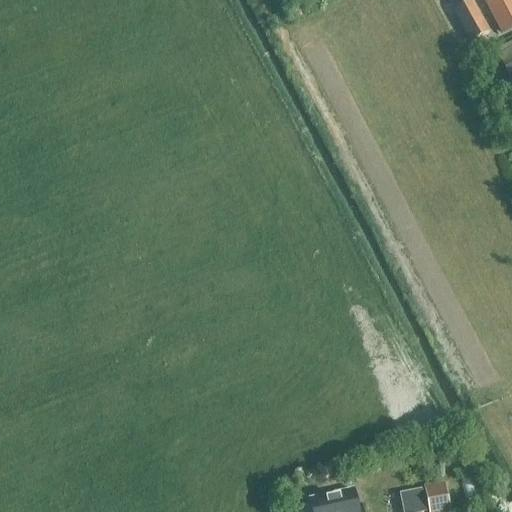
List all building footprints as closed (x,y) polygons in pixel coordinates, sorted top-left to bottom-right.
[(511,0),(490,0),(485,3),(501,34),(511,28),(511,0)] [(454,13),(471,44),(488,35),(471,3),(454,13)] [(511,54),(499,61),(510,82),(511,81),(511,54)] [(485,87),(490,98),(503,92),(497,81),(485,87)] [(424,491),(428,511),(449,511),(445,487),(424,491)] [(308,501),(310,511),(358,511),(354,491),(308,501)] [(408,494),(411,511),(424,511),(421,492),(408,494)]
